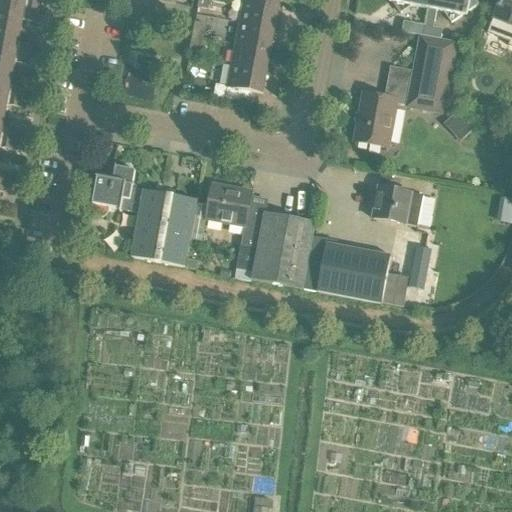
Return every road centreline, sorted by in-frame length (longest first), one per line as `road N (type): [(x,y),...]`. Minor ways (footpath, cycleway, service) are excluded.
road 1 (residential): [(74,110),(282,147),(312,134),(334,0)]
road 2 (residential): [(49,239),(74,110)]
